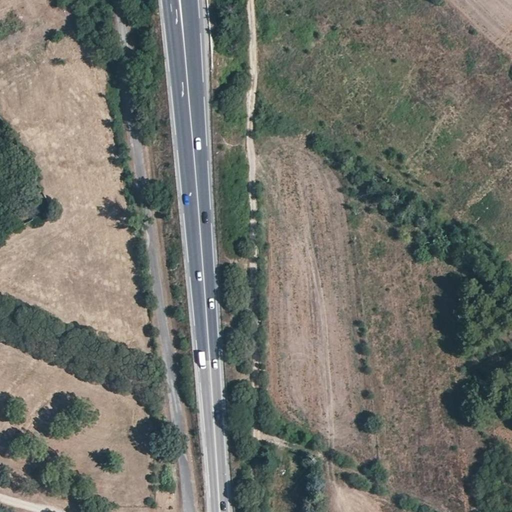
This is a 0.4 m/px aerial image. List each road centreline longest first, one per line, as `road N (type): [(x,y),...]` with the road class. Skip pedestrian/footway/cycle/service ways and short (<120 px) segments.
road 1 (residential): [(123,0),(192,511)]
road 2 (track): [(254,511),(249,0)]
road 3 (primary): [(185,48),(219,511)]
